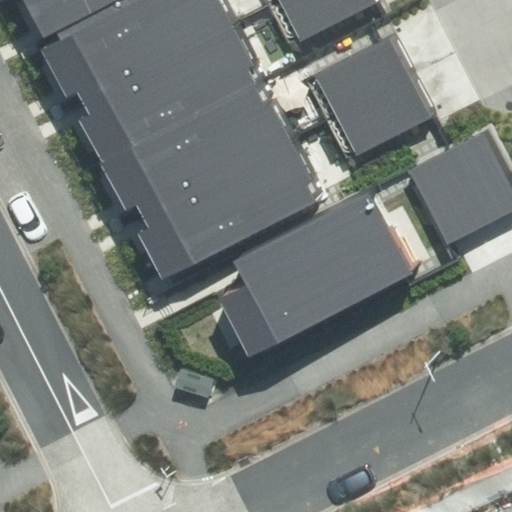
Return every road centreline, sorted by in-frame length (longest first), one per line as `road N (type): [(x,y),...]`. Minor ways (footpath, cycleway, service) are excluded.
road 1 (residential): [(238,511),(511,372)]
road 2 (residential): [(0,293),(108,511)]
